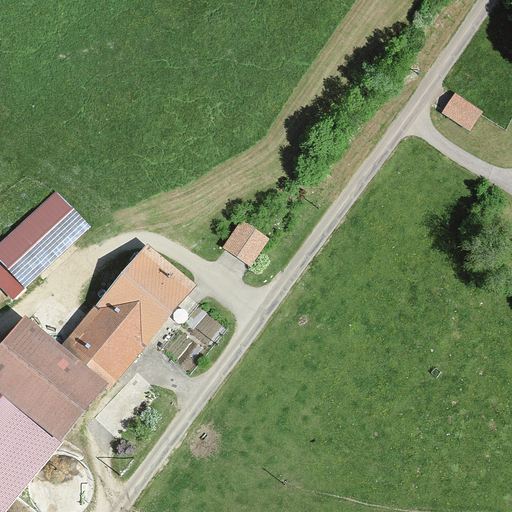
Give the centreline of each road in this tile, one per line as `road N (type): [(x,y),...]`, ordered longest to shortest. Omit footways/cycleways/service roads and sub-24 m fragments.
road 1 (residential): [(121,511),(491,0)]
road 2 (track): [(258,321),(184,258),(139,240),(107,251),(0,322)]
